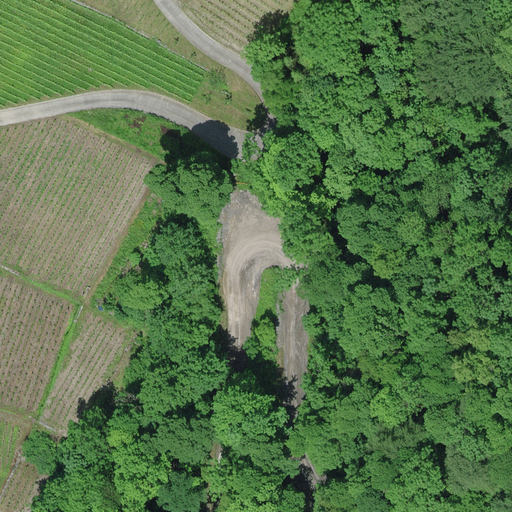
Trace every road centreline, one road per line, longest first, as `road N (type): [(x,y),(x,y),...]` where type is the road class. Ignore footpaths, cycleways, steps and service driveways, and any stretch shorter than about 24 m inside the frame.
road 1 (track): [(340,511),(316,488),(296,425),(288,241),(262,227),(249,231),(237,274),(225,511)]
road 2 (unclassified): [(0,118),(127,99),(182,115),(234,143),(267,140),(280,119),(273,93),(198,38),(162,0)]
